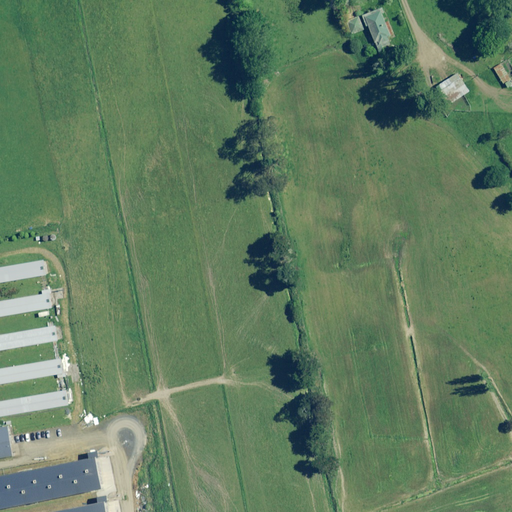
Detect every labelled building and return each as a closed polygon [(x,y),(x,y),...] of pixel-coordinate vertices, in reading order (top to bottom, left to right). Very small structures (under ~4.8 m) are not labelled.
[(390,36),(379,9),(362,15),(366,26),(368,25),(378,51),(382,49),(381,46),(391,42),(388,37),(390,36)] [(363,29),(359,17),(346,21),(351,34),(363,29)] [(511,72),(511,69),(506,59),(493,67),(503,84),(505,83),(508,87),(511,84),(511,80),(508,75),(511,72)] [(469,91),(457,73),(438,85),(450,103),(469,91)] [(38,263),(0,268),(0,283),(40,278),(38,263)] [(43,296),(0,302),(0,318),(45,311),(43,296)] [(0,350),(47,342),(46,327),(0,334),(0,350)] [(53,359),(0,367),(0,383),(56,375),(53,359)] [(60,393),(0,401),(0,416),(62,407),(60,393)] [(0,476),(0,509),(102,490),(96,458),(0,476)] [(55,511),(107,511),(106,503),(55,511)]
